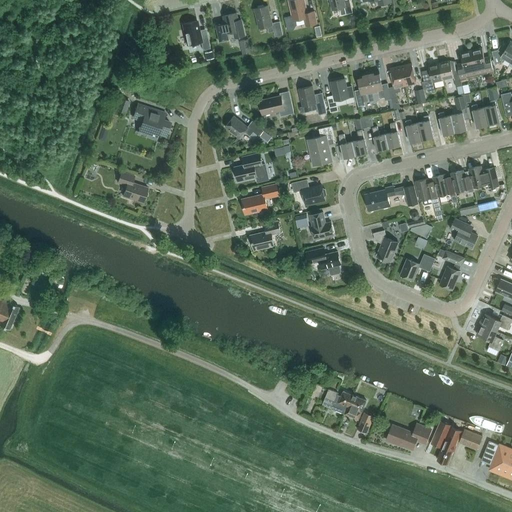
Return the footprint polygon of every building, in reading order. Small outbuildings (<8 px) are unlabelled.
[(317,23),(314,11),(307,13),(304,0),(288,0),(292,16),(284,17),(288,32),(294,30),(297,25),(296,20),(304,18),(306,26),(317,23)] [(341,15),(353,13),(350,1),(344,2),(343,0),(330,0),(333,10),(340,9),(341,15)] [(275,37),(283,35),(280,21),(272,23),(268,5),(254,9),(259,28),(267,26),(269,32),(274,31),(275,37)] [(243,24),(239,25),(237,13),(223,16),(224,21),(215,23),(219,42),(228,39),(227,33),(235,31),(237,38),(245,36),(243,24)] [(183,24),(182,24),(187,45),(197,43),(199,51),(210,48),(206,28),(199,30),(197,21),(197,22),(183,25),(183,24)] [(243,39),(246,50),(252,48),(249,37),(243,39)] [(511,62),(511,59),(511,41),(503,53),(498,50),(492,51),(495,64),(504,62),(505,59),(511,62)] [(487,71),(488,74),(494,73),(491,60),(486,62),(482,48),(471,50),(477,74),(487,71)] [(477,74),(471,50),(460,53),(462,62),(457,63),(459,73),(461,81),(467,79),(466,76),(477,74)] [(213,59),(212,51),(205,53),(206,60),(213,59)] [(459,73),(453,74),(450,60),(439,63),(443,80),(454,77),(456,87),(462,85),(461,81),(459,73)] [(433,82),(443,80),(439,63),(428,66),(432,79),(426,81),(429,93),(435,92),(433,82)] [(405,85),(416,83),(412,64),(401,66),(405,85)] [(389,88),(391,99),(392,99),(394,109),(400,108),(398,98),(397,98),(396,92),(401,91),(400,87),(405,85),(401,66),(390,68),(394,86),(389,88)] [(388,83),(382,84),(379,71),(368,73),(373,93),(375,103),(380,98),(384,97),(385,101),(391,99),(389,88),(388,83)] [(375,103),(373,93),(368,73),(358,76),(361,89),(355,91),(358,106),(365,105),(364,102),(368,101),(374,103),(375,103)] [(336,100),(354,96),(352,86),(347,87),(345,79),(330,82),(333,95),(327,97),(331,112),(338,111),(336,100)] [(507,86),(506,79),(496,82),(497,88),(507,86)] [(324,99),(316,101),(312,86),(299,89),(303,106),(311,104),(312,111),(317,109),(319,115),(327,113),(324,99)] [(499,98),(496,86),(487,88),(489,100),(499,98)] [(426,101),(423,88),(414,90),(417,103),(426,101)] [(511,93),(511,94),(511,92),(501,94),(506,116),(511,115),(511,93)] [(129,101),(112,95),(108,108),(125,113),(129,101)] [(280,116),(294,113),(292,102),(283,104),(281,95),(259,100),(263,115),(279,111),(280,116)] [(467,130),(462,108),(466,108),(463,96),(454,98),(458,113),(451,115),(455,133),(467,130)] [(489,125),(500,122),(495,100),(490,101),(491,106),(484,107),(489,125)] [(165,114),(166,113),(137,104),(133,117),(144,121),(141,128),(148,130),(146,136),(155,139),(157,133),(165,136),(169,122),(159,119),(161,113),(165,114)] [(489,125),(484,107),(478,109),(477,104),(472,106),(477,128),(489,125)] [(400,119),(398,112),(398,109),(391,110),(393,120),(400,119)] [(455,133),(451,115),(445,116),(444,112),(439,113),(444,135),(455,133)] [(422,140),(434,138),(429,115),(424,117),(425,121),(418,123),(422,140)] [(259,136),(264,129),(253,121),(248,127),(234,116),(225,127),(239,138),(245,131),(250,136),(253,132),(259,136)] [(356,129),(367,127),(365,117),(354,119),(356,129)] [(422,140),(418,123),(412,124),(411,120),(406,121),(411,143),(422,140)] [(389,148),(401,145),(396,122),(390,124),(392,132),(386,134),(389,148)] [(329,145),(336,143),(332,126),(319,129),(321,137),(308,140),(314,165),(332,161),(329,145)] [(389,148),(386,134),(380,135),(378,126),(372,128),(377,151),(389,148)] [(356,156),(368,153),(362,130),(357,131),(359,140),(353,141),(356,156)] [(356,156),(353,141),(347,143),(344,134),(339,135),(344,158),(356,156)] [(263,165),(260,153),(242,157),(244,165),(235,167),(238,181),(256,177),(257,183),(270,180),(266,165),(263,165)] [(495,167),(482,170),(481,166),(469,169),(470,175),(474,188),(486,185),(486,188),(499,185),(495,167)] [(465,176),(463,170),(451,173),(453,183),(456,192),(468,189),(469,192),(474,191),(474,188),(470,175),(465,176)] [(143,203),(148,188),(132,182),(134,176),(121,171),(118,183),(126,185),(123,196),(143,203)] [(456,192),(453,183),(448,184),(446,174),(433,177),(434,181),(435,187),(438,196),(450,193),(451,197),(452,202),(457,201),(456,195),(457,195),(456,192)] [(439,200),(438,196),(435,187),(434,181),(429,183),(428,178),(415,181),(420,200),(422,200),(423,203),(425,205),(433,203),(434,207),(440,205),(439,200)] [(325,199),(325,196),(326,196),(327,194),(325,189),(324,188),(323,189),(322,185),(310,188),(307,179),(292,183),(294,192),(302,190),(306,204),(325,199)] [(265,199),(279,195),(276,184),(262,187),(264,194),(242,199),(246,214),(268,209),(265,199)] [(395,195),(406,195),(408,206),(418,203),(414,186),(404,188),(402,187),(394,189),(393,186),(386,188),(386,190),(365,194),(369,211),(390,206),(388,196),(395,195)] [(461,215),(470,213),(469,207),(460,209),(461,215)] [(415,220),(418,219),(420,217),(419,213),(416,211),(413,212),(411,215),(412,218),(415,220)] [(315,239),(334,235),(331,222),(326,223),(323,212),(310,215),(313,226),(312,226),(315,239)] [(308,221),(306,214),(295,216),(296,224),(302,223),(302,222),(308,221)] [(472,248),(478,235),(464,229),(467,223),(455,218),(451,229),(458,232),(455,240),(472,248)] [(272,235),(281,233),(278,221),(265,224),(267,231),(250,235),(254,251),(275,246),(272,235)] [(412,227),(410,231),(421,235),(427,224),(412,227)] [(391,262),(398,243),(385,237),(386,234),(385,230),(373,233),(375,241),(382,244),(377,256),(391,262)] [(340,265),(341,265),(338,251),(322,255),(321,249),(306,252),(309,263),(320,261),(322,269),(329,268),(330,274),(332,275),(340,273),(341,271),(340,265)] [(459,271),(461,265),(462,265),(465,258),(446,251),(443,258),(456,263),(453,268),(447,266),(440,285),(453,290),(460,271),(459,271)] [(430,272),(436,259),(424,253),(420,264),(407,259),(400,275),(413,281),(419,267),(430,272)] [(511,283),(501,279),(496,291),(511,298),(511,283)] [(19,307),(0,299),(0,325),(10,330),(19,307)] [(511,315),(511,307),(505,304),(501,311),(511,315)] [(508,330),(511,321),(511,319),(503,315),(500,321),(486,314),(483,320),(481,320),(479,323),(497,331),(499,326),(508,330)] [(495,336),(497,331),(479,323),(478,327),(480,328),(477,334),(491,341),(489,346),(498,351),(499,351),(503,340),(495,336)] [(496,356),(498,351),(489,346),(486,352),(496,356)] [(508,357),(501,354),(497,361),(505,365),(508,357)] [(318,399),(323,387),(317,384),(311,397),(318,399)] [(345,414),(354,395),(344,391),(341,396),(338,395),(339,393),(329,389),(323,405),(345,414)] [(358,420),(367,401),(354,395),(345,414),(358,420)] [(366,413),(361,423),(370,427),(370,426),(374,416),(366,413)] [(438,457),(437,460),(448,464),(461,431),(452,427),(453,426),(441,420),(426,451),(438,457)] [(417,424),(414,432),(393,424),(387,440),(394,443),(394,442),(413,449),(416,440),(426,444),(431,429),(417,424)] [(478,450),(483,436),(464,429),(459,442),(478,450)] [(483,457),(482,461),(491,465),(489,470),(511,479),(511,448),(500,443),(499,445),(490,441),(483,457)]
